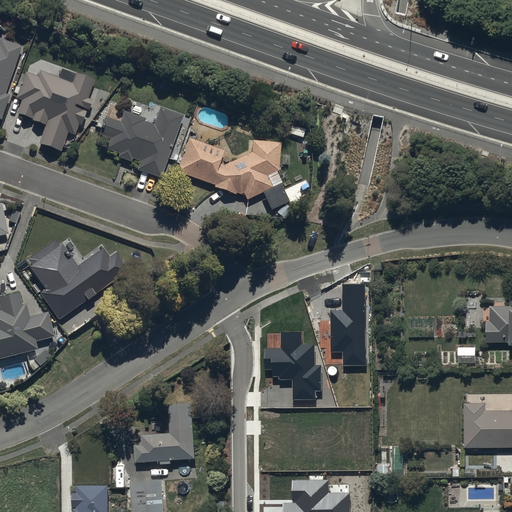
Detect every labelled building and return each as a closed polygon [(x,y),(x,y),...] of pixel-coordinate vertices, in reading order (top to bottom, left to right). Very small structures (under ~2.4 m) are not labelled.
[(9,98),(5,97),(22,49),(1,42),(0,45),(0,122),(0,123),(9,98)] [(38,79),(26,74),(15,102),(21,104),(16,117),(45,127),(38,147),(60,154),(67,135),(75,139),(79,127),(82,128),(87,113),(90,114),(94,104),(89,102),(96,83),(62,71),(59,80),(40,73),(38,79)] [(122,125),(106,119),(99,138),(110,142),(106,152),(119,156),(118,159),(131,163),(132,162),(140,165),(138,172),(162,180),(184,118),(160,110),(154,128),(146,125),(146,122),(125,114),(122,125)] [(189,141),(178,175),(215,188),(214,190),(236,197),(236,196),(244,197),(247,203),(273,190),(268,179),(280,174),(280,168),(281,145),(252,144),(251,156),(224,168),(220,167),(224,153),(189,141)] [(0,239),(9,238),(4,209),(0,209),(0,239)] [(129,269),(117,252),(110,257),(103,247),(78,265),(62,243),(59,245),(55,239),(28,259),(32,264),(29,266),(46,289),(40,293),(59,319),(129,269)] [(366,365),(365,284),(343,285),(343,310),(330,310),(331,352),(343,352),(342,365),(366,365)] [(0,362),(37,354),(34,345),(54,340),(48,316),(30,320),(27,307),(23,308),(19,295),(0,300),(0,312),(0,313),(0,312),(0,362)] [(490,324),(487,324),(486,345),(509,345),(509,351),(511,351),(511,303),(511,304),(511,309),(508,309),(490,309),(490,324)] [(301,344),(301,332),(281,332),(281,348),(265,348),(265,370),(271,370),(271,377),(279,377),(279,380),(292,379),(292,400),(316,400),(315,391),(322,391),(321,365),(314,365),(314,344),(301,344)] [(45,351),(30,366),(37,373),(52,359),(45,351)] [(511,413),(485,414),(485,405),(464,406),(465,450),(511,451),(511,413)] [(193,406),(169,407),(171,437),(143,438),(143,448),(135,448),(137,465),(197,462),(193,406)] [(329,493),(328,480),(292,480),(292,501),(295,501),(295,503),(283,503),(283,511),(350,511),(349,493),(329,493)] [(164,511),(163,483),(131,485),(132,511),(164,511)] [(109,511),(109,488),(77,488),(77,511),(109,511)]
